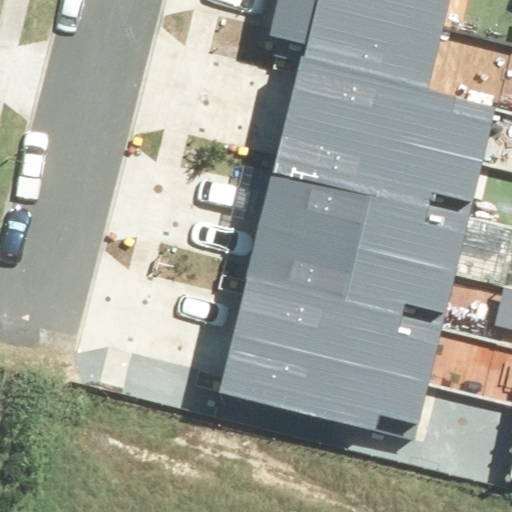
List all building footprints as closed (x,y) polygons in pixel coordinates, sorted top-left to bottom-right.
[(302,59),(428,90),(442,33),(304,0),(277,0),(270,35),(306,44),(302,59)] [(304,0),(442,33),(449,0),(304,0)] [(288,115),(482,163),(496,107),(428,90),(302,59),(288,115)] [(274,170),(469,219),(482,163),(288,115),(274,170)] [(259,229),(454,276),(469,219),(274,170),(259,229)] [(246,282),(441,328),(454,276),(259,229),(246,282)] [(234,335),(428,381),(441,328),(246,282),(234,335)] [(220,393),(414,439),(428,381),(234,335),(220,393)]
